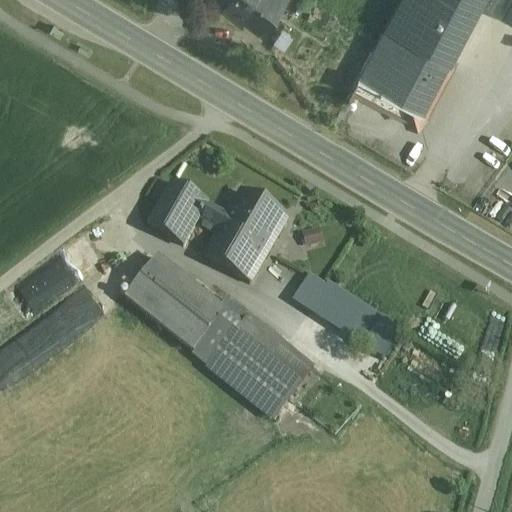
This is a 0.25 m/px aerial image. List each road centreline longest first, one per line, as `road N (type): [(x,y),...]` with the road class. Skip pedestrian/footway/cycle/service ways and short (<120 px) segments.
road 1 (secondary): [(64,0),(511,266)]
road 2 (unclassified): [(511,395),(481,511)]
